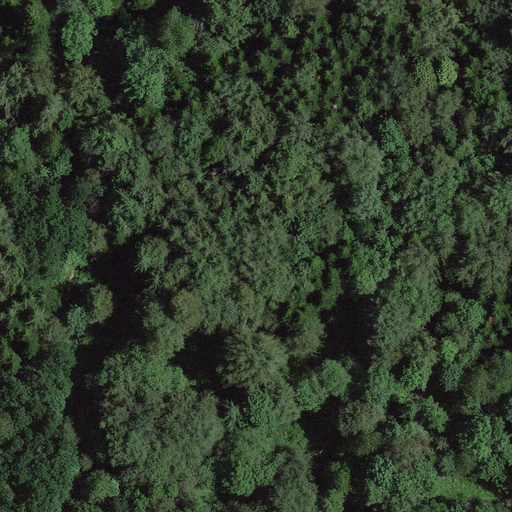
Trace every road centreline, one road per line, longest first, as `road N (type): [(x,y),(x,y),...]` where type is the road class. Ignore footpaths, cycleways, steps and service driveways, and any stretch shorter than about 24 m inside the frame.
road 1 (track): [(72,61),(68,188),(82,238),(65,337),(79,453),(72,491),(57,511)]
road 2 (track): [(0,87),(240,0)]
